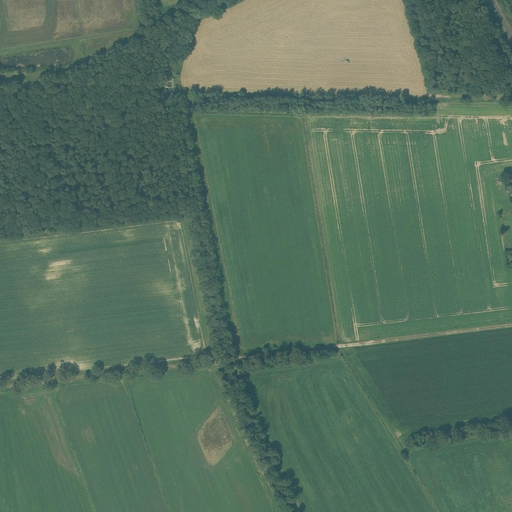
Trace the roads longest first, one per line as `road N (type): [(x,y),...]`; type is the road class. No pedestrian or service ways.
road 1 (track): [(511,325),(0,386)]
road 2 (track): [(238,357),(177,87)]
road 3 (track): [(0,87),(165,89)]
